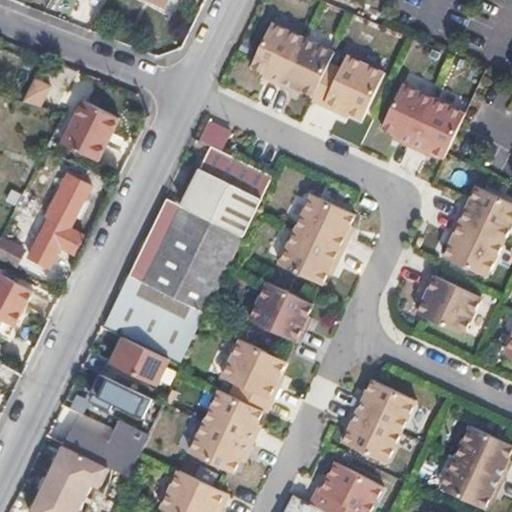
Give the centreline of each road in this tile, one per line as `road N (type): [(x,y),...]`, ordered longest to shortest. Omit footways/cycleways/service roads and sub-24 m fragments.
road 1 (residential): [(0,472),(187,90)]
road 2 (residential): [(187,90),(0,19)]
